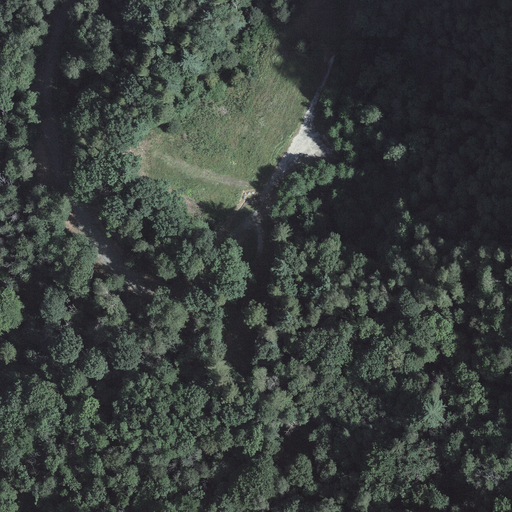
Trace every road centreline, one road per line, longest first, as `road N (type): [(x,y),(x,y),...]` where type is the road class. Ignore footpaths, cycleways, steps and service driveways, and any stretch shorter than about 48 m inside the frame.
road 1 (track): [(256,213),(180,292),(153,295),(123,271),(74,199),(52,135),(48,74),(72,0)]
road 2 (track): [(256,213),(300,139),(333,53)]
